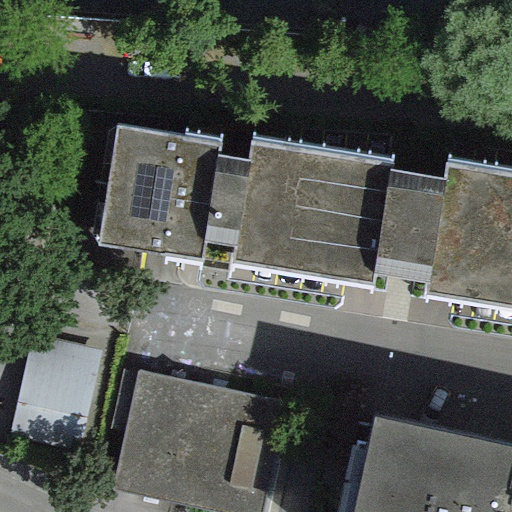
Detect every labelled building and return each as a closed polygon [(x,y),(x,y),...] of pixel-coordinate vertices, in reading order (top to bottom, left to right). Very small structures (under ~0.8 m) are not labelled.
[(246,224),(257,155),(224,149),(226,137),(120,120),(100,238),(204,255),(210,218),(226,221),(246,224)] [(260,132),(257,155),(246,224),(240,257),(260,261),(261,251),(366,267),(371,237),(398,241),(428,246),(423,278),(511,291),(511,158),(447,148),(444,162),(260,132)] [(29,339),(19,435),(89,442),(99,346),(29,339)] [(140,370),(116,486),(245,511),(264,511),(287,400),(140,370)] [(511,511),(511,429),(376,401),(353,511),(511,511)]
